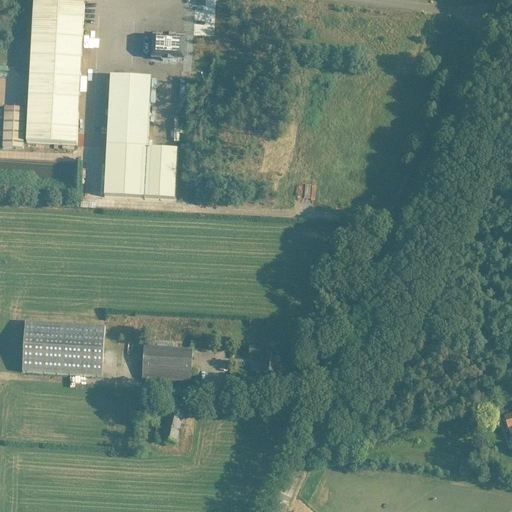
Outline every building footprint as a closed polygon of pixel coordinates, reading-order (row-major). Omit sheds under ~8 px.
[(76,146),(84,6),(34,3),(26,143),(76,146)] [(153,37),(152,60),(162,61),(162,63),(175,63),(175,62),(185,62),(186,39),(176,38),(176,37),(163,36),(163,38),(153,37)] [(111,78),(105,198),(175,202),(178,152),(148,150),(151,80),(111,78)] [(25,110),(5,109),(3,149),(23,150),(25,110)] [(250,319),(250,327),(258,328),(259,319),(250,319)] [(103,378),(106,328),(26,323),(23,374),(103,378)] [(143,380),(181,383),(191,383),(193,351),(174,350),(175,343),(145,341),(143,380)] [(251,348),(251,359),(262,360),(261,374),(280,375),(281,368),(279,368),(279,358),(281,359),(282,349),(251,348)] [(98,407),(97,416),(129,417),(129,408),(98,407)] [(155,439),(167,442),(176,444),(184,413),(170,410),(168,417),(165,427),(160,426),(163,416),(156,414),(154,424),(158,426),(156,434),(155,439)] [(511,416),(505,419),(503,419),(507,432),(509,431),(510,438),(509,438),(511,444),(511,443),(511,416)] [(63,438),(124,439),(125,423),(64,422),(63,438)]
